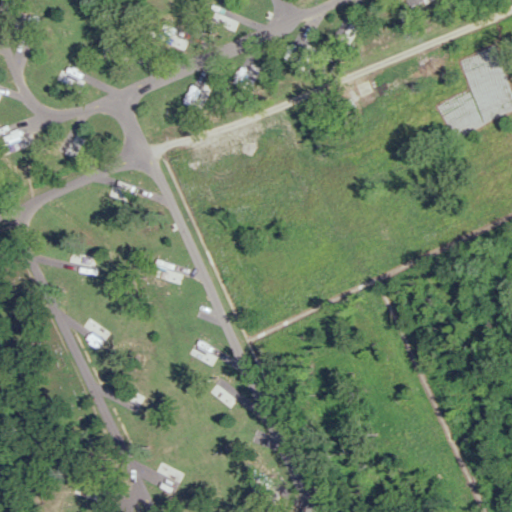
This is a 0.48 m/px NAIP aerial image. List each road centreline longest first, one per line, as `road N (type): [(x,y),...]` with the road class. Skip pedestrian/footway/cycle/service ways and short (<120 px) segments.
road 1 (residential): [(119,93),(304,511),(144,499),(27,255),(28,224),(40,214),(147,163)]
road 2 (residential): [(0,33),(36,108),(69,115),(332,0)]
